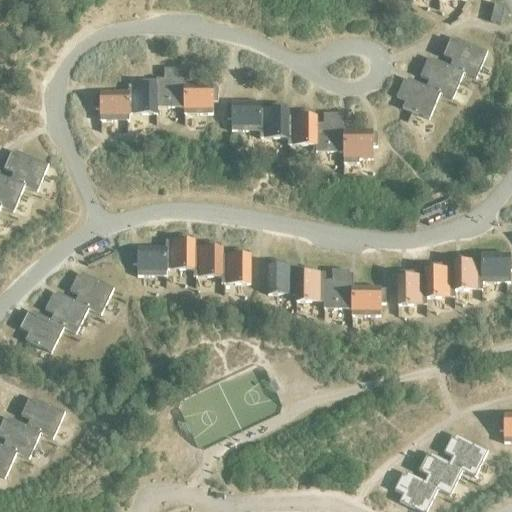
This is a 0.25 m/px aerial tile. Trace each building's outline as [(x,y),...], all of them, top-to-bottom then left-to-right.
[(500,25),(504,8),(494,5),(490,23),(500,25)] [(452,61),(449,67),(449,68),(463,74),(476,79),(487,53),(464,43),(459,45),(450,42),(443,58),(452,61)] [(440,95),(452,100),(463,74),(449,68),(449,67),(441,63),(436,65),(427,62),(420,78),(429,81),(426,87),(417,84),(426,88),(440,95)] [(164,79),(156,79),(156,87),(156,109),(157,109),(157,115),(157,109),(184,109),(184,87),(185,87),(185,86),(185,83),(181,79),(181,70),(164,70),(164,79)] [(156,87),(156,79),(156,86),(149,86),(149,81),(140,81),(140,86),(128,86),(128,92),(128,115),(129,115),(157,115),(157,109),(156,109),(156,87)] [(426,88),(417,84),(412,86),(403,82),(396,98),(405,102),(402,109),(429,120),(440,95),(426,88)] [(184,109),(184,115),(213,115),(213,104),(218,104),(218,94),(213,94),(213,86),(185,86),(185,87),(184,87),(184,109)] [(129,122),(129,115),(128,115),(128,92),(100,92),(100,101),(95,101),(95,110),(100,110),(100,122),(129,122)] [(288,140),(288,118),(289,118),(289,117),(289,110),(281,110),(281,106),(271,106),(271,111),(261,111),(261,103),(232,103),(232,112),(227,111),(226,121),(231,121),(231,133),(260,133),(260,139),(288,140)] [(288,140),(288,146),(316,147),(316,125),(316,117),(309,117),(309,113),(300,113),(299,117),(289,117),(289,118),(288,118),(288,140)] [(316,153),(343,154),(344,154),(344,132),(344,131),(344,129),(340,125),(341,115),(323,115),(323,124),(317,124),(317,117),(316,117),(316,125),(316,147),(316,153)] [(344,154),(343,154),(343,165),(358,165),(358,161),(373,162),(373,148),(377,148),(377,139),(372,139),(372,131),(344,131),(344,132),(344,154)] [(13,175),(10,181),(24,188),(36,193),(48,167),(25,157),(20,159),(11,155),(4,171),(13,175)] [(0,207),(1,208),(13,214),(24,188),(10,181),(1,177),(0,177),(0,207)] [(166,242),(165,249),(166,249),(166,271),(166,272),(194,272),(194,249),(195,250),(195,242),(187,242),(187,237),(178,237),(178,242),(166,242)] [(194,249),(194,272),(194,279),(222,279),(222,257),(223,249),(215,249),(215,245),(206,245),(206,249),(195,249),(195,242),(195,250),(194,249)] [(166,278),(166,272),(166,271),(166,249),(165,249),(138,249),(138,256),(133,256),(133,266),(138,266),(138,278),(166,278)] [(234,257),(222,257),(222,279),(222,285),(250,286),(250,257),(243,256),(243,252),(234,252),(234,257)] [(481,255),(480,262),(481,263),(481,285),(482,285),(482,284),(510,284),(510,272),(511,271),(511,262),(509,263),(509,255),(481,255)] [(460,263),(453,263),(453,270),(454,292),(482,291),(482,285),(481,285),(481,263),(480,262),(469,263),(469,258),(460,258),(460,263)] [(267,296),(295,296),(296,296),(296,274),(297,274),(297,267),(285,267),(285,262),(276,262),(276,267),(267,267),(267,296)] [(432,270),(425,270),(425,277),(426,300),(426,299),(454,299),(454,292),(453,270),(453,263),(452,263),(452,270),(441,270),(441,265),(432,266),(432,270)] [(296,296),(295,296),(295,303),(323,304),(324,304),(324,282),(325,282),(325,274),(312,274),(312,270),(303,270),(303,274),(297,274),(297,267),(297,274),(296,274),(296,296)] [(426,306),(426,300),(425,277),(425,270),(424,270),(424,278),(413,278),(413,272),(404,273),(404,278),(397,278),(397,306),(426,306)] [(324,304),(323,304),(323,310),(352,310),(352,289),(353,289),(353,285),(349,282),(349,272),(332,272),(332,281),(325,281),(325,274),(325,282),(324,282),(324,304)] [(69,292),(78,297),(75,303),(89,310),(100,316),(113,291),(91,279),(86,281),(77,277),(69,292)] [(353,288),(353,285),(353,289),(352,289),(352,310),(352,317),(380,318),(380,305),(385,305),(385,296),(380,296),(380,288),(353,288)] [(50,322),(64,329),(76,335),(89,310),(75,303),(66,298),(61,300),(52,296),(44,311),(53,316),(50,322)] [(25,341),(51,354),(64,329),(50,322),(41,317),(36,319),(28,314),(20,330),(28,335),(25,341)] [(29,422),(26,428),(41,434),(52,440),(64,415),(42,404),(37,406),(28,402),(20,417),(29,422)] [(511,444),(511,415),(504,416),(504,424),(499,424),(499,433),(504,433),(504,445),(511,444)] [(0,439),(5,442),(2,448),(16,454),(16,455),(28,461),(41,434),(26,428),(18,424),(13,426),(4,422),(0,429),(0,439)] [(452,459),(449,464),(449,465),(462,472),(474,478),(487,452),(465,442),(460,443),(451,439),(444,455),(452,459)] [(2,448),(0,446),(0,478),(4,480),(16,455),(16,454),(2,448)] [(427,477),(424,484),(438,491),(450,497),(462,472),(449,465),(449,464),(440,460),(435,462),(426,458),(419,473),(427,477)] [(426,511),(437,491),(438,491),(424,484),(416,479),(411,481),(402,477),(394,492),(402,496),(399,503),(416,511),(426,511)]
